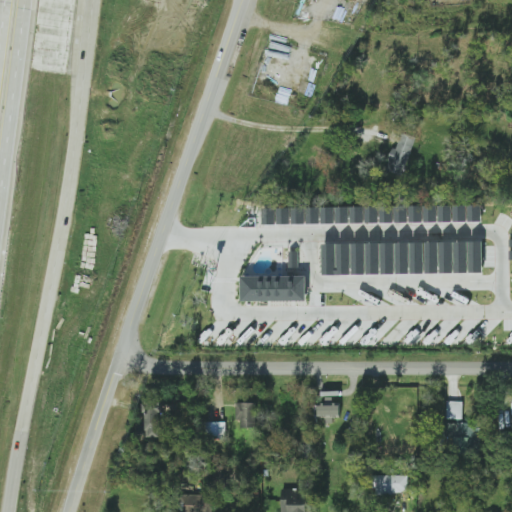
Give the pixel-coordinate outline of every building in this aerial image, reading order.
[(417,138),(402,132),(386,170),(402,176),(417,138)] [(482,221),(482,205),(454,205),(454,222),(482,221)] [(351,206),(351,223),(365,223),(365,206),(351,206)] [(366,206),(366,223),(379,223),(379,218),(381,218),(381,215),(379,215),(379,206),(366,206)] [(468,242),(476,241),(477,272),(469,272),(468,242)] [(395,243),(403,242),(404,273),(396,274),(395,243)] [(410,242),(417,242),(418,273),(411,274),(410,242)] [(424,242),(432,242),(433,273),(425,273),(424,242)] [(439,242),(447,242),(447,273),(439,273),(439,242)] [(453,242),(461,242),(462,272),(454,273),(453,242)] [(323,243),(323,275),(345,274),(345,243),(337,243),(337,269),(331,269),(331,243),(323,243)] [(366,243),(374,243),(374,274),(367,274),(366,243)] [(380,243),(388,243),(389,274),(381,274),(380,243)] [(351,244),(352,274),(359,274),(359,244),(351,244)] [(307,276),(307,301),(242,301),(242,276),(307,276)] [(340,403),(333,403),(333,397),(324,397),(324,405),(316,405),(317,423),(333,423),(333,417),(340,417),(340,403)] [(146,402),(147,437),(162,437),(162,413),(165,413),(165,401),(146,402)] [(448,418),(463,419),(463,401),(448,401),(448,418)] [(256,403),(237,403),(238,428),(256,427),(256,403)] [(207,422),(208,439),(226,438),(226,422),(207,422)] [(446,438),(472,452),(482,432),(465,423),(462,429),(453,425),(446,438)] [(375,493),(408,493),(408,475),(375,475),(375,493)] [(281,511),(307,511),(308,489),(283,488),(281,511)] [(185,511),(212,511),(212,494),(185,495),(185,511)]
